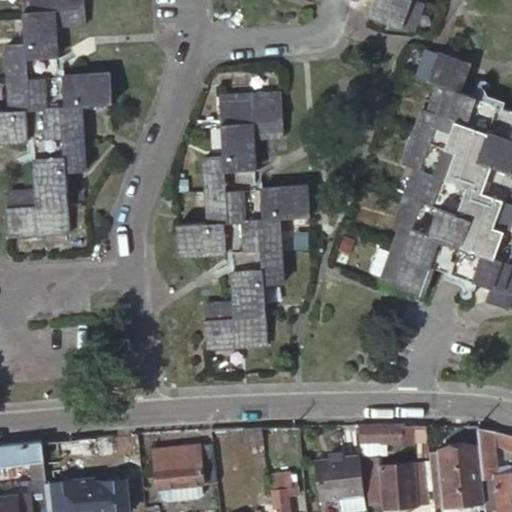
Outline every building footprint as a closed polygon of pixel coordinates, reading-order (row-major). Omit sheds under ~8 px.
[(0,107),(0,138),(33,137),(35,186),(4,187),(6,230),(65,228),(63,167),(80,167),(78,100),(110,99),(109,68),(56,71),(55,22),(84,21),(83,0),(25,0),(27,39),(9,39),(10,107),(0,107)] [(372,0),(369,8),(410,25),(419,0),(372,0)] [(394,218),(372,274),(413,289),(426,258),(481,279),(475,293),(498,302),(511,264),(511,97),(508,107),(457,86),(467,60),(424,42),(414,71),(434,79),(424,105),(417,102),(396,157),(408,162),(388,215),(394,218)] [(198,291),(199,337),(261,335),(259,274),(277,272),(275,208),(306,206),(305,176),(252,177),(251,129),(281,128),(279,85),(218,88),(220,150),(202,150),(204,215),(172,217),(173,246),(227,244),(229,290),(198,291)] [(415,423),(360,423),(361,438),(362,441),(379,441),(380,443),(409,444),(409,441),(428,441),(426,423),(415,423)] [(511,431),(477,424),(480,445),(487,502),(488,510),(502,508),(502,511),(511,511),(511,470),(501,471),(500,462),(497,441),(511,447),(511,431)] [(262,425),(246,425),(248,447),(265,445),(262,425)] [(136,432),(119,433),(121,448),(132,447),(132,454),(138,453),(136,432)] [(111,434),(94,435),(97,454),(113,453),(111,434)] [(86,436),(66,438),(68,457),(80,456),(81,467),(98,465),(97,454),(94,435),(86,436)] [(42,439),(45,459),(61,458),(58,438),(42,439)] [(58,438),(61,458),(68,457),(66,438),(58,438)] [(42,439),(0,442),(0,465),(32,462),(34,478),(47,477),(45,459),(42,439)] [(379,441),(362,441),(363,455),(366,455),(380,454),(380,443),(379,441)] [(218,481),(213,442),(153,449),(158,488),(162,488),(197,484),(218,481)] [(487,502),(480,445),(455,448),(456,455),(438,457),(444,507),(487,502)] [(97,454),(98,465),(98,467),(114,466),(113,453),(97,454)] [(380,454),(366,455),(368,467),(381,465),(380,454)] [(361,456),(316,461),(320,495),(364,490),(361,456)] [(430,458),(436,508),(444,507),(438,457),(430,458)] [(368,467),(372,504),(385,502),(386,507),(420,503),(420,497),(431,497),(426,460),(381,465),(368,467)] [(501,471),(511,470),(511,461),(500,462),(501,471)] [(114,466),(98,467),(101,496),(138,492),(135,463),(114,466)] [(293,511),(290,486),(296,485),(294,470),(282,472),(281,465),(270,466),(275,511),(293,511)] [(50,504),(51,510),(57,510),(57,511),(99,511),(96,478),(81,480),(80,473),(65,474),(65,481),(47,482),(50,504)] [(47,477),(34,478),(38,506),(38,511),(50,511),(51,510),(50,504),(47,482),(47,477)] [(198,497),(197,484),(162,488),(164,501),(198,497)] [(0,511),(35,511),(33,492),(0,495),(0,511)]
